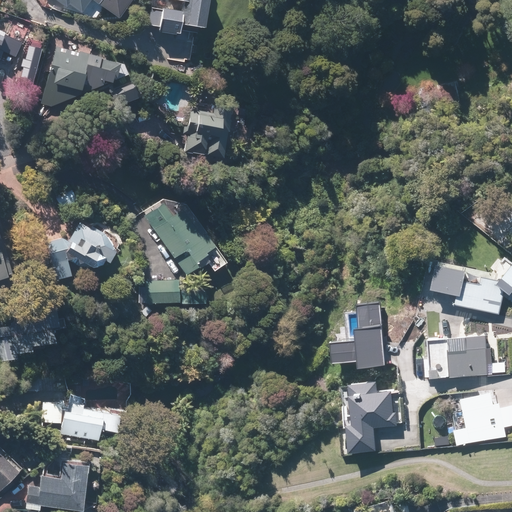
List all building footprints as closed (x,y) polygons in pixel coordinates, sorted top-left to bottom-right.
[(118,19),(131,0),(53,0),(79,18),(91,0),(118,19)] [(204,28),(208,0),(173,0),(188,2),(185,25),(204,28)] [(183,10),(162,7),(159,32),(180,34),(183,10)] [(0,98),(5,101),(20,78),(4,68),(0,75),(0,52),(15,60),(29,32),(10,22),(3,36),(0,34),(0,98)] [(120,58),(54,48),(40,108),(115,82),(120,58)] [(457,81),(439,85),(442,96),(459,92),(457,81)] [(232,94),(209,91),(206,111),(187,108),(183,134),(188,134),(186,152),(223,157),(232,94)] [(72,188),(55,197),(62,210),(78,200),(72,188)] [(187,203),(161,199),(141,212),(184,276),(206,261),(213,271),(227,262),(187,203)] [(49,250),(55,281),(72,277),(68,260),(85,270),(92,266),(93,266),(94,266),(95,266),(96,266),(97,266),(97,265),(98,265),(99,265),(100,264),(101,264),(101,263),(102,263),(103,262),(104,262),(104,261),(105,260),(111,263),(116,251),(104,232),(81,220),(70,242),(69,241),(68,240),(67,239),(66,239),(66,238),(65,238),(64,238),(63,237),(62,237),(61,237),(60,237),(59,237),(58,238),(57,238),(56,238),(56,239),(55,239),(54,239),(54,240),(53,240),(53,241),(52,241),(52,242),(51,243),(50,244),(50,245),(50,246),(49,250)] [(0,280),(9,278),(3,254),(0,255),(0,280)] [(433,289),(457,294),(455,304),(501,313),(505,289),(511,294),(511,292),(511,265),(500,281),(482,277),(481,284),(466,281),(468,269),(438,263),(433,289)] [(165,279),(144,280),(145,303),(180,302),(179,274),(164,274),(165,279)] [(383,300),(359,301),(360,336),(345,337),(346,361),(385,360),(383,300)] [(52,302),(11,307),(14,325),(0,326),(0,352),(33,349),(32,342),(56,339),(52,302)] [(493,363),(493,347),(488,347),(487,335),(448,336),(448,353),(431,353),(432,377),(488,375),(488,363),(493,363)] [(354,379),(356,413),(351,413),(353,448),(381,447),(380,422),(401,422),(399,377),(354,379)] [(508,435),(502,403),(492,405),(490,391),(461,396),(467,431),(456,433),(458,444),(508,435)] [(66,394),(60,434),(98,440),(100,427),(117,430),(120,412),(83,406),(84,397),(66,394)] [(61,402),(41,401),(40,421),(60,422),(61,402)] [(0,451),(0,488),(19,470),(0,451)] [(88,460),(53,458),(43,466),(42,473),(40,473),(40,486),(27,485),(26,509),(41,510),(41,504),(85,507),(88,460)]
